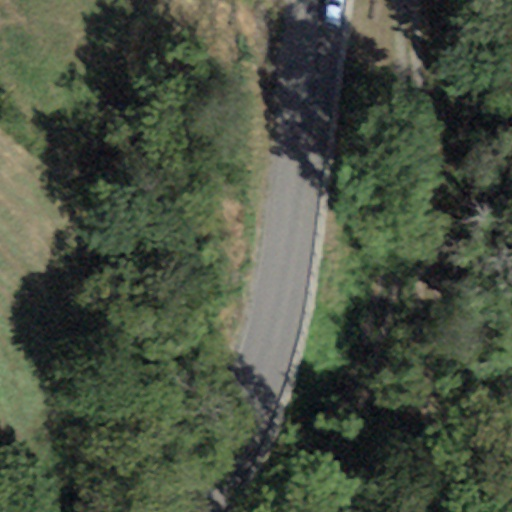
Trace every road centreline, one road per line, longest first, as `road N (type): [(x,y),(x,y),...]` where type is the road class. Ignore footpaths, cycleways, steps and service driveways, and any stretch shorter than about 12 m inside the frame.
road 1 (tertiary): [(314,0),(265,343),(186,511)]
road 2 (track): [(375,511),(363,364),(408,69),(405,0)]
